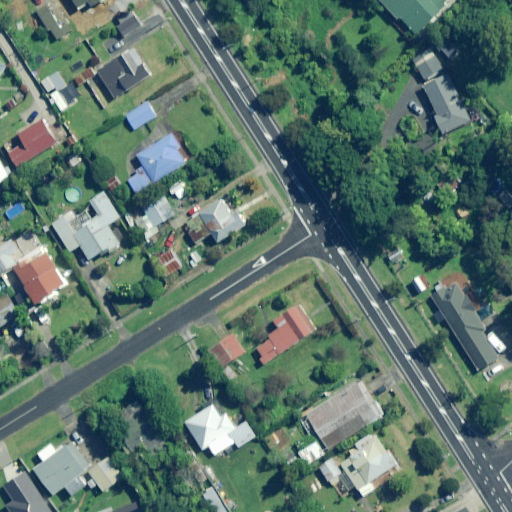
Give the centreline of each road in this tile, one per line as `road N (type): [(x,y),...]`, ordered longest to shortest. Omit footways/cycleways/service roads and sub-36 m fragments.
road 1 (residential): [(324,228),(0,429)]
road 2 (secondary): [(485,482),(324,228)]
road 3 (secondary): [(324,228),(179,0)]
